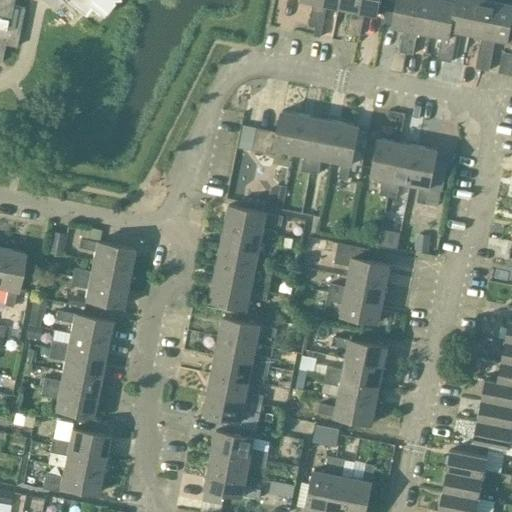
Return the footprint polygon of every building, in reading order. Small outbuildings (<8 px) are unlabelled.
[(0,0),(0,54),(2,52),(4,44),(16,47),(24,8),(12,5),(13,0),(0,0)] [(62,0),(65,2),(83,16),(89,9),(96,15),(101,19),(105,14),(115,1),(119,1),(119,0),(62,0)] [(300,0),(300,2),(313,4),(310,20),(323,23),(325,16),(318,15),(320,0),(300,0)] [(327,7),(339,9),(340,0),(320,0),(318,15),(325,16),(327,7)] [(347,28),(362,30),(363,23),(356,22),(359,0),(340,0),(339,9),(351,12),(347,28)] [(359,0),(356,22),(363,23),(365,14),(377,17),(380,0),(359,0)] [(409,40),(416,0),(396,0),(391,28),(404,30),(401,46),(414,49),(416,42),(409,40)] [(430,35),(436,0),(416,0),(409,40),(416,42),(418,33),(430,35)] [(446,48),(455,0),(454,0),(455,1),(447,0),(436,0),(430,35),(442,37),(438,53),(452,56),(453,49),(446,48)] [(469,35),(475,0),(455,0),(446,48),(453,49),(457,32),(469,35)] [(482,69),(495,0),(475,0),(469,35),(481,37),(479,48),(474,47),(470,67),(475,68),(482,69)] [(511,43),(511,0),(495,0),(482,69),(489,70),(495,40),(511,43)] [(323,23),(310,20),(309,25),(315,27),(314,36),(321,37),(323,23)] [(346,34),(361,37),(362,30),(347,28),(346,34)] [(413,55),(414,49),(401,46),(400,53),(413,55)] [(451,62),(452,56),(438,53),(437,60),(451,62)] [(294,154),(301,116),(282,112),(278,132),(255,128),(251,151),(273,156),(274,150),(294,154)] [(310,173),(320,120),(301,116),(294,154),(303,155),(300,171),(310,173)] [(321,159),(332,161),(339,123),(320,120),(310,173),(318,175),(321,159)] [(339,179),(348,181),(352,164),(359,127),(339,123),(332,161),(342,163),(339,179)] [(388,197),(398,143),(379,140),(371,178),(382,180),(379,195),(388,197)] [(399,183),(410,185),(417,147),(398,143),(388,197),(396,198),(399,183)] [(417,203),(427,205),(429,189),(436,150),(417,147),(410,185),(420,187),(417,203)] [(281,207),(286,185),(272,183),(268,205),(281,207)] [(228,206),(225,225),(263,233),(264,223),(281,226),(283,216),(228,206)] [(225,225),(221,244),(275,255),(276,246),(261,243),(263,233),(225,225)] [(47,253),(63,256),(66,234),(51,232),(47,253)] [(91,263),(129,270),(133,250),(95,243),(79,240),(78,249),(94,251),(91,263)] [(348,277),(386,285),(390,265),(367,261),(369,249),(338,243),(334,264),(350,267),(348,277)] [(273,263),(275,255),(221,244),(217,263),(255,270),(257,260),(273,263)] [(4,306),(12,307),(15,292),(23,254),(3,250),(0,267),(0,288),(6,290),(4,306)] [(71,278),(126,289),(129,270),(91,263),(90,272),(73,269),(71,278)] [(217,263),(214,282),(268,292),(272,273),(255,270),(217,263)] [(328,293),(382,303),(386,285),(348,277),(346,287),(329,284),(328,293)] [(84,301),(122,308),(126,289),(71,278),(70,285),(86,288),(84,301)] [(210,301),(248,309),(250,298),(266,301),(268,292),(214,282),(210,301)] [(340,315),(378,323),(382,303),(328,293),(326,301),(342,304),(340,315)] [(70,334),(108,341),(111,322),(57,311),(55,320),(72,324),(70,334)] [(277,329),(221,318),(218,338),(258,346),(260,334),(276,337),(277,329)] [(49,349),(104,360),(108,341),(70,334),(68,343),(51,339),(49,349)] [(344,360),(384,367),(387,347),(333,337),(331,346),(346,349),(344,360)] [(218,338),(214,357),(269,367),(271,359),(256,355),(258,346),(218,338)] [(511,342),(504,341),(500,361),(511,363),(511,342)] [(62,372),(100,379),(104,360),(49,349),(47,357),(64,361),(62,372)] [(214,357),(210,375),(250,383),(252,372),(267,375),(269,367),(214,357)] [(326,376),(380,386),(384,367),(344,360),(343,369),(328,366),(326,376)] [(511,363),(500,361),(496,381),(496,382),(511,384),(511,363)] [(42,387),(97,398),(100,379),(62,372),(60,382),(43,379),(42,387)] [(210,375),(207,394),(261,405),(263,396),(248,393),(250,383),(210,375)] [(337,398),(377,405),(380,386),(326,376),(325,384),(339,387),(337,398)] [(511,384),(496,382),(496,381),(484,379),(480,400),(511,406),(511,384)] [(54,410),(93,418),(97,398),(42,387),(41,394),(57,397),(54,410)] [(203,414),(242,421),(245,410),(259,413),(261,405),(207,394),(203,414)] [(333,417),(373,425),(377,405),(337,398),(335,407),(320,404),(318,414),(333,417)] [(511,406),(480,400),(476,420),(511,427),(511,406)] [(472,441),(510,449),(511,437),(511,427),(476,420),(472,441)] [(316,424),(312,442),(336,446),(339,429),(316,424)] [(50,446),(105,457),(109,438),(70,430),(68,439),(52,436),(50,446)] [(216,432),(212,451),(267,462),(269,452),(252,449),(254,439),(216,432)] [(63,468),(101,476),(105,457),(50,446),(49,454),(65,457),(63,468)] [(450,449),(446,470),(499,481),(501,473),(485,469),(487,456),(450,449)] [(208,470),(246,478),(249,467),(265,470),(267,462),(212,451),(208,470)] [(305,509),(321,511),(325,511),(337,457),(327,455),(324,472),(313,470),(305,509)] [(325,511),(344,511),(352,478),(342,476),(345,459),(337,457),(325,511)] [(344,511),(365,511),(371,482),(375,464),(365,462),(361,480),(352,478),(344,511)] [(59,487),(97,495),(101,476),(63,468),(61,477),(44,474),(42,489),(58,492),(59,487)] [(243,496),(259,499),(261,489),(245,486),(246,478),(208,470),(204,490),(242,497),(243,496)] [(446,470),(442,491),(479,498),(481,487),(497,490),(499,481),(446,470)] [(282,485),(280,495),(292,497),(294,487),(282,485)] [(442,491),(437,511),(440,511),(486,511),(477,510),(479,498),(442,491)] [(0,511),(8,511),(10,496),(0,494),(0,511)]
